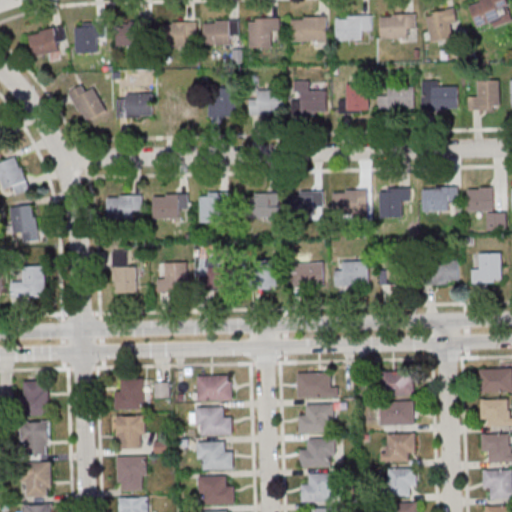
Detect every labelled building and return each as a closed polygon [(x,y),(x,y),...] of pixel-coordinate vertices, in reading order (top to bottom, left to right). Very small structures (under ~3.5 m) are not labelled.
[(479,27),(511,13),(506,0),(481,0),(469,5),(479,27)] [(459,26),(457,8),(428,12),(432,41),(453,39),(452,27),(459,26)] [(382,14),(382,37),(408,37),(408,29),(417,29),(417,14),(382,14)] [(373,30),(373,15),(337,15),(337,39),(364,39),(364,30),(373,30)] [(329,42),(329,17),(293,17),(293,42),(329,42)] [(281,33),(281,19),(250,18),(250,49),(274,49),(274,33),(281,33)] [(117,22),(117,46),(151,46),(151,21),(117,22)] [(241,36),(241,21),(205,21),(205,45),(233,45),(233,36),(241,36)] [(77,22),(77,53),(104,53),(104,22),(77,22)] [(198,22),(164,22),(164,45),(198,45),(198,22)] [(66,40),(63,26),(30,33),(35,56),(61,51),(59,42),(66,40)] [(480,81),(480,97),(470,97),(470,108),(501,108),(501,81),(480,81)] [(311,82),(296,82),(297,113),(329,113),(329,91),(311,91),(311,82)] [(347,84),(347,110),(371,110),(371,84),(347,84)] [(87,92),(83,85),(70,91),(85,122),(107,111),(96,87),(87,92)] [(378,109),(416,109),(416,86),(378,86),(378,109)] [(459,108),(459,86),(429,86),(429,108),(459,108)] [(210,116),(239,116),(239,87),(210,87),(210,116)] [(197,115),(197,92),(171,92),(171,101),(164,101),(164,115),(197,115)] [(284,115),(284,92),(251,92),(251,115),(284,115)] [(154,116),(154,93),(119,93),(119,116),(154,116)] [(0,176),(6,196),(29,189),(20,157),(0,163),(0,176)] [(458,187),(423,187),(423,212),(450,212),(450,202),(458,202),(458,187)] [(507,212),(496,212),(496,187),(469,187),(469,211),(488,210),(488,230),(507,230),(507,212)] [(411,188),(385,188),(385,217),(411,217),(411,188)] [(334,191),(334,214),(364,214),(364,191),(334,191)] [(290,192),(290,218),(324,218),(324,192),(290,192)] [(228,222),(228,193),(201,193),(201,222),(228,222)] [(280,194),(249,194),(249,219),(280,219),(280,194)] [(154,195),(154,220),(182,219),(182,209),(190,209),(190,195),(154,195)] [(135,221),(135,213),(143,213),(143,196),(107,196),(107,221),(135,221)] [(24,243),(40,241),(35,206),(12,208),(16,235),(23,234),(24,243)] [(481,267),(473,267),(473,283),(503,283),(503,253),(481,253),(481,267)] [(138,292),(138,266),(127,266),(127,255),(116,255),(116,292),(138,292)] [(278,260),(257,260),(257,288),(278,288),(278,260)] [(460,260),(428,260),(428,284),(460,283),(460,260)] [(345,261),(345,270),(335,270),(335,285),(370,285),(370,261),(345,261)] [(381,284),(408,284),(408,261),(381,261),(381,284)] [(158,291),(187,291),(187,263),(166,263),(166,278),(158,278),(158,291)] [(200,263),(200,282),(208,282),(208,288),(230,288),(230,263),(200,263)] [(297,285),(326,285),(326,263),(297,263),(297,285)] [(12,297),(46,297),(46,267),(24,267),(24,283),(12,283),(12,297)] [(511,391),(511,367),(482,368),(482,391),(511,391)] [(415,395),(415,371),(381,371),(381,395),(415,395)] [(299,372),(299,396),(334,396),(334,372),(299,372)] [(233,375),(199,375),(199,400),(233,400),(233,375)] [(145,378),(118,378),(118,409),(145,409),(145,378)] [(25,381),(25,415),(49,415),(49,381),(25,381)] [(170,382),(156,382),(156,397),(170,397),(170,382)] [(511,425),(511,398),(482,399),(482,425),(511,425)] [(381,401),(381,424),(416,424),(416,401),(381,401)] [(306,404),(334,403),(335,420),(329,420),(330,431),(299,432),(298,415),(306,414),(306,404)] [(196,407),(224,406),(224,416),(232,416),(233,434),(202,434),(202,423),(197,423),(196,407)] [(145,448),(145,416),(118,416),(118,448),(145,448)] [(50,422),(24,422),(24,455),(50,455),(50,422)] [(385,461),(417,461),(417,433),(385,433),(385,461)] [(491,462),(511,462),(511,433),(483,434),(483,453),(491,452),(491,462)] [(307,438),(336,437),(336,454),(331,454),(331,466),(300,466),(300,449),(308,449),(307,438)] [(197,442),(225,441),(225,451),(234,451),(234,469),(203,469),(203,458),(198,458),(197,442)] [(148,456),(120,456),(120,491),(148,491),(148,456)] [(52,497),(52,462),(25,462),(25,497),(52,497)] [(417,486),(417,469),(390,469),(390,496),(411,496),(411,486),(417,486)] [(511,470),(485,470),(485,489),(493,489),(493,499),(511,499),(511,470)] [(309,473),(337,472),(337,489),(332,489),(333,501),(302,501),(301,484),(309,483),(309,473)] [(199,476),(227,475),(227,485),(235,485),(236,503),(205,504),(205,492),(199,493),(199,476)] [(121,498),(121,511),(149,511),(149,498),(121,498)] [(417,511),(417,503),(393,503),(393,511),(417,511)]
